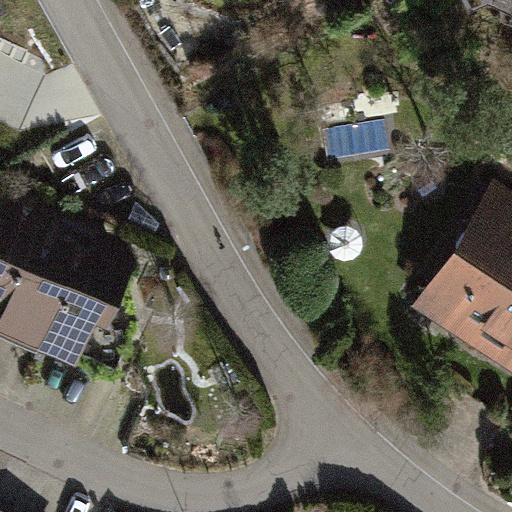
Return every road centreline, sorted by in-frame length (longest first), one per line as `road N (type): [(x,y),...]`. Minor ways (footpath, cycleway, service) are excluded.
road 1 (residential): [(86,0),(238,248),(331,423),(333,457)]
road 2 (residential): [(333,457),(233,484),(66,462),(0,432)]
